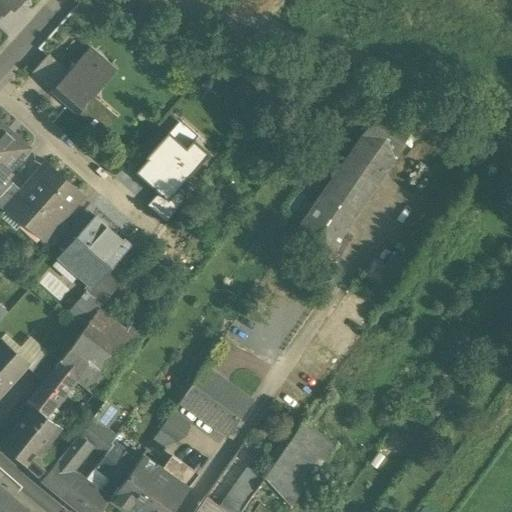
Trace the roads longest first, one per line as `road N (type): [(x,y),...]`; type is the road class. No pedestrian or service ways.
road 1 (track): [(173,0),(274,43),(511,113)]
road 2 (residential): [(0,92),(153,225)]
